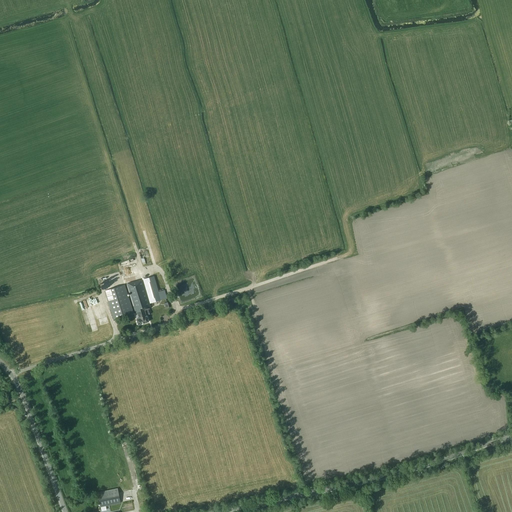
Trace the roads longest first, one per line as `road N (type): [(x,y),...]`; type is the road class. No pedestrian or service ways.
road 1 (tertiary): [(511,437),(354,484),(220,511)]
road 2 (tertiary): [(65,511),(19,387),(0,362)]
